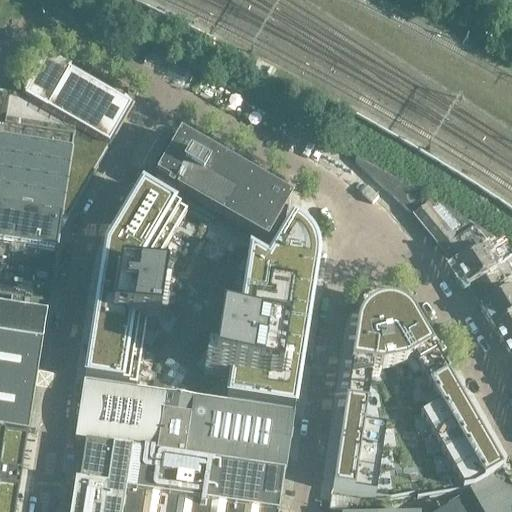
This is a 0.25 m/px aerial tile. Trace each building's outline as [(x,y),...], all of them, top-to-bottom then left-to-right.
[(45,56),(22,98),(46,112),(74,129),(108,148),(133,106),(116,96),(115,98),(69,72),(70,70),(45,56)] [(170,70),(182,77),(186,71),(173,64),(170,70)] [(0,94),(0,297),(11,299),(10,308),(0,306),(0,428),(27,433),(41,346),(60,219),(67,220),(108,148),(74,129),(73,137),(19,129),(20,123),(7,116),(10,96),(0,94)] [(292,155),(341,176),(350,155),(301,135),(292,155)] [(179,138),(155,180),(211,213),(208,218),(213,220),(211,222),(242,239),(245,233),(269,246),(285,219),(281,216),(288,204),(283,201),(282,198),(179,138)] [(356,158),(354,163),(409,214),(424,196),(356,158)] [(83,383),(293,414),(297,388),(303,347),(316,266),(316,262),(316,259),(316,256),(316,252),(315,249),(314,246),(312,243),(311,240),(309,237),(307,234),(304,232),(302,229),(299,227),(296,225),(291,223),(266,265),(249,254),(185,216),(140,189),(104,251),(100,276),(97,294),(83,383)] [(424,208),(412,218),(419,225),(440,252),(476,227),(474,225),(429,198),(424,207),(424,208)] [(476,227),(440,252),(466,289),(495,271),(496,270),(483,250),(497,242),(476,227)] [(495,271),(466,289),(487,321),(493,332),(511,320),(511,290),(508,293),(495,271)] [(500,475),(429,352),(425,344),(413,324),(412,321),(410,319),(408,317),(406,315),(404,313),(402,312),(399,310),(396,309),(394,308),(391,307),(388,307),(385,307),(382,307),(380,308),(377,308),(374,309),(371,310),(369,312),(367,313),(364,315),(362,317),(360,319),(359,322),(357,324),(356,327),(355,329),(355,332),(354,335),(331,493),(389,502),(415,497),(416,501),(467,494),(500,475)] [(511,320),(493,332),(510,363),(511,363),(511,362),(511,320)] [(293,414),(83,383),(74,442),(85,444),(131,451),(225,464),(284,473),(293,414)] [(14,511),(26,439),(0,434),(0,511),(14,511)] [(277,511),(284,473),(131,451),(85,444),(79,484),(107,488),(105,502),(123,505),(122,511),(277,511)] [(511,511),(511,495),(500,475),(467,494),(477,511),(511,511)] [(121,511),(122,508),(101,505),(104,487),(79,484),(74,483),(74,485),(75,485),(71,511),(121,511)]
